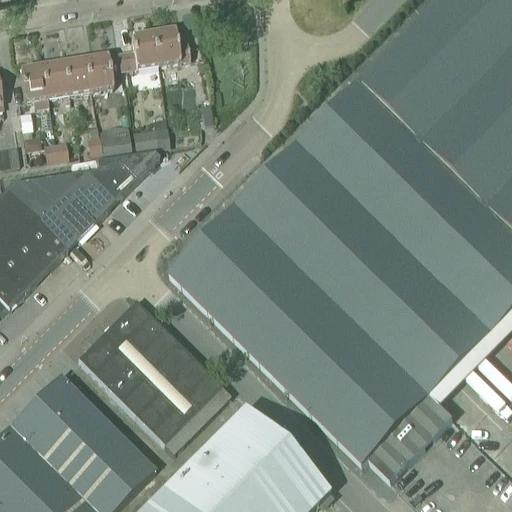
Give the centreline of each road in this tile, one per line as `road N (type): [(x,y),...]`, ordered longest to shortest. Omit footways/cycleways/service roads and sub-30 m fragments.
road 1 (unclassified): [(366,511),(124,269)]
road 2 (tertiary): [(124,269),(273,108),(279,57)]
road 3 (tertiary): [(0,390),(124,269)]
road 4 (residential): [(0,22),(132,0)]
road 5 (tertiary): [(279,57),(346,44),(388,0)]
